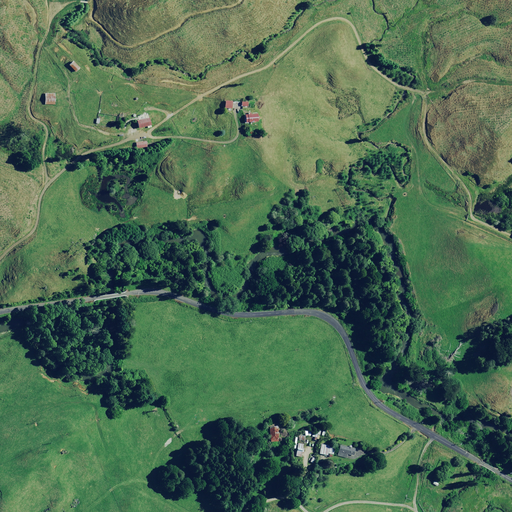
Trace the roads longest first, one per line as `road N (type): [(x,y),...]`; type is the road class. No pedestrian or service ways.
road 1 (track): [(511,234),(468,213),(466,188),(425,137),(423,94),(384,77),(339,17),(150,129),(66,165),(41,192),(35,226),(0,259)]
road 2 (tertiary): [(0,312),(152,292),(228,313),(319,314),(345,337),(377,403),(511,481)]
